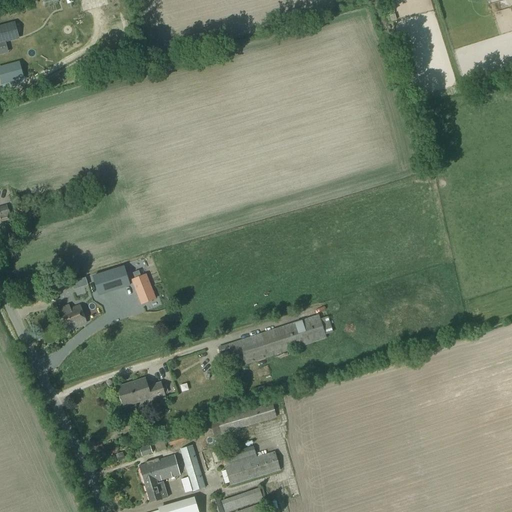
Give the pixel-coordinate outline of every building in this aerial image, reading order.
[(0,42),(15,39),(11,25),(0,28),(0,42)] [(23,78),(19,64),(0,69),(0,79),(1,83),(23,78)] [(25,204),(13,207),(15,215),(26,212),(25,204)] [(7,206),(0,208),(0,234),(15,230),(7,206)] [(129,286),(123,268),(93,277),(98,296),(129,286)] [(131,281),(140,304),(154,299),(145,275),(141,277),(134,280),(131,281)] [(55,291),(47,293),(49,303),(57,301),(55,291)] [(69,306),(57,310),(64,332),(86,324),(79,306),(71,310),(69,306)] [(145,326),(153,324),(148,308),(141,310),(145,326)] [(126,332),(130,341),(145,335),(136,311),(128,314),(133,329),(126,332)] [(228,346),(230,353),(235,369),(328,338),(328,336),(322,320),(320,315),(228,346)] [(329,318),(322,320),(328,336),(335,334),(329,318)] [(228,346),(217,349),(220,356),(230,353),(228,346)] [(144,380),(117,389),(123,408),(149,400),(150,401),(164,397),(160,383),(147,388),(144,380)] [(265,386),(253,390),(255,397),(267,393),(265,386)] [(272,404),(209,423),(213,437),(276,418),(272,404)] [(189,429),(166,436),(169,447),(192,439),(189,429)] [(155,443),(153,444),(156,453),(166,449),(163,440),(160,441),(159,437),(154,439),(155,443)] [(146,446),(136,450),(139,458),(149,454),(146,446)] [(191,446),(179,450),(192,493),(204,489),(191,446)] [(252,448),(220,457),(228,487),(280,471),(275,453),(255,459),(252,448)] [(121,454),(114,456),(116,462),(123,460),(121,454)] [(138,467),(144,487),(156,483),(180,476),(173,456),(158,461),(157,460),(145,464),(146,465),(138,467)] [(162,501),(156,483),(144,487),(150,504),(162,501)] [(259,489),(220,502),(223,511),(228,511),(263,500),(259,489)] [(223,511),(219,498),(210,501),(213,511),(223,511)] [(158,511),(155,511),(197,511),(193,499),(157,511),(158,511)]
